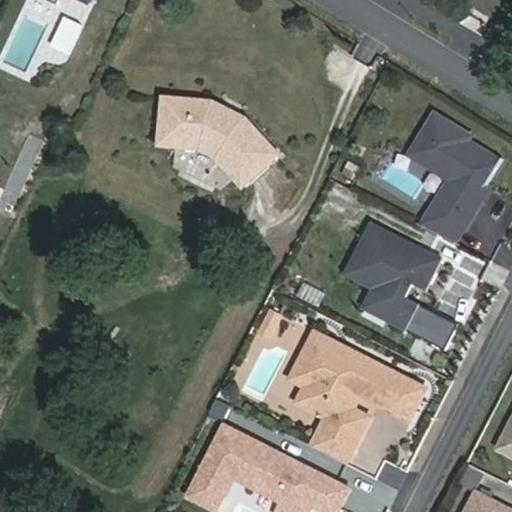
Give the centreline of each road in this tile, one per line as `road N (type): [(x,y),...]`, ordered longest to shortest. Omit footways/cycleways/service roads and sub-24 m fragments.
road 1 (residential): [(511,321),(414,511)]
road 2 (residential): [(511,106),(342,0)]
